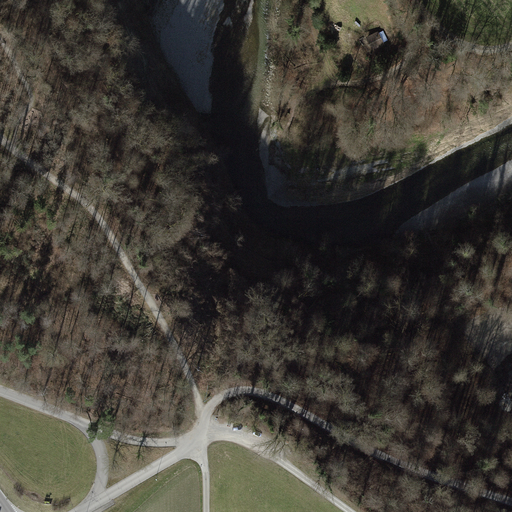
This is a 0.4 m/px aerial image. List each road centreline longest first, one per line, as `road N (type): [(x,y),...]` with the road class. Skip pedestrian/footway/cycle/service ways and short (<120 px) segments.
road 1 (residential): [(96,505),(207,432),(204,410),(245,390),(382,457),(511,502)]
road 2 (track): [(204,410),(103,224),(0,137)]
road 3 (residential): [(96,505),(104,457),(95,439),(74,420),(0,389)]
road 4 (track): [(351,511),(241,434),(207,432)]
road 5 (track): [(392,0),(410,39),(403,63),(364,82),(332,83)]
